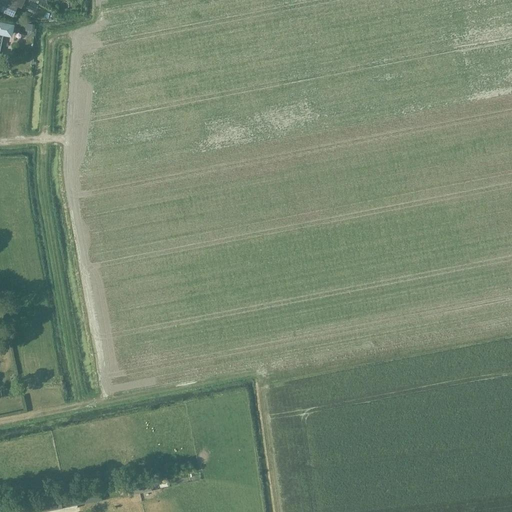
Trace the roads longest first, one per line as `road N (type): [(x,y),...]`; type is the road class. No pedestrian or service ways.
road 1 (track): [(280,511),(265,386),(257,376),(0,422)]
road 2 (track): [(70,34),(52,41),(42,181),(82,406)]
